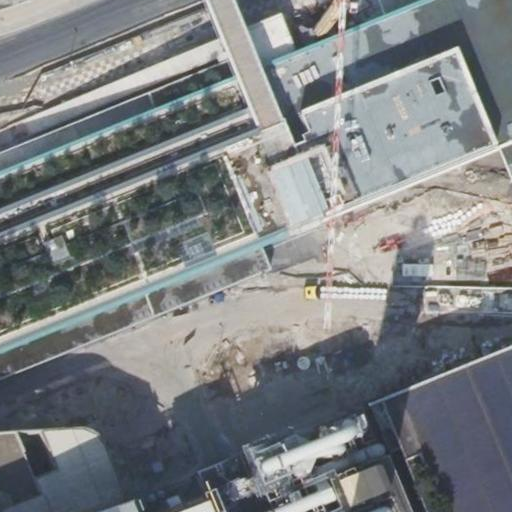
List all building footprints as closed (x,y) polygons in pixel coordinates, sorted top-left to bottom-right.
[(399,0),(407,24),(458,8),(456,0),(399,0)] [(511,0),(486,0),(511,68),(511,0)] [(241,57),(0,155),(0,348),(309,223),(241,57)] [(383,339),(212,407),(225,438),(228,443),(233,447),(239,449),(243,448),(410,381),(407,375),(432,364),(428,355),(417,360),(412,349),(408,343),(401,339),(389,338),(383,339)] [(511,511),(511,358),(358,420),(395,511),(511,511)] [(169,425),(120,446),(139,489),(187,468),(169,425)] [(0,511),(119,511),(92,441),(90,436),(85,432),(77,431),(0,439),(0,511)]
